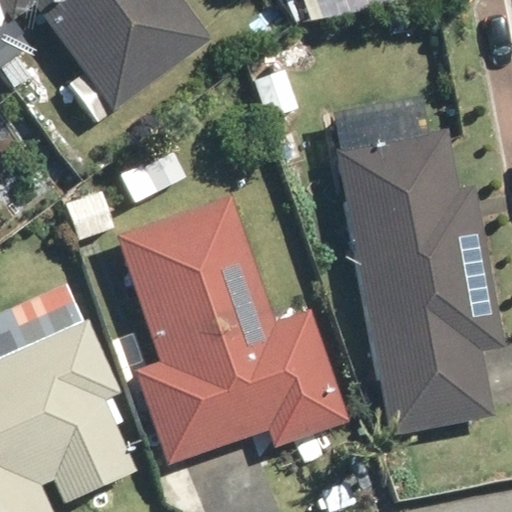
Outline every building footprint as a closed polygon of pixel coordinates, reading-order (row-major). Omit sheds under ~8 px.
[(24,0),(110,100),(206,18),(190,0),(24,0)] [(279,53),(244,61),(259,131),(294,123),(279,53)] [(336,167),(390,428),(497,406),(444,145),(336,167)] [(108,189),(56,203),(67,244),(120,229),(108,189)] [(254,203),(121,250),(188,434),(320,387),(254,203)] [(62,283),(0,310),(0,511),(44,511),(35,491),(49,485),(59,509),(133,476),(102,408),(115,402),(62,283)]
